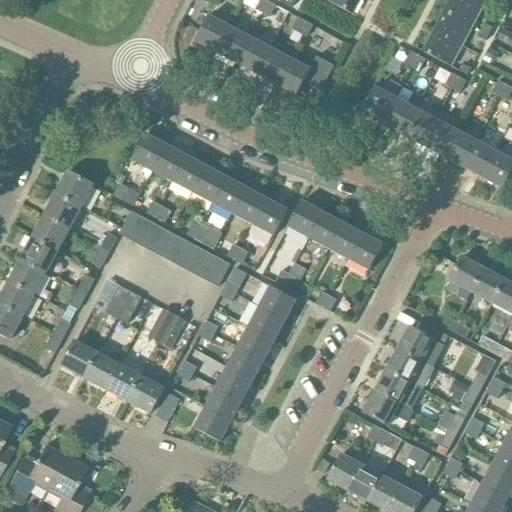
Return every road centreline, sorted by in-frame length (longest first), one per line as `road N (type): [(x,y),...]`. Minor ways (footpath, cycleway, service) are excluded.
road 1 (tertiary): [(433,208),(134,84)]
road 2 (residential): [(282,494),(433,208)]
road 3 (residential): [(166,457),(135,450),(0,380)]
road 4 (unclassified): [(0,206),(69,57)]
road 5 (residential): [(282,494),(166,457)]
